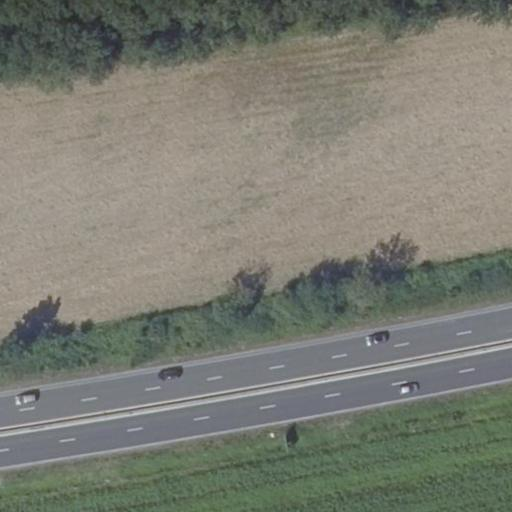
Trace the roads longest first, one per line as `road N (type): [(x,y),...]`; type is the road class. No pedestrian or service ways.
road 1 (trunk): [(0,451),(511,363)]
road 2 (trunk): [(511,325),(0,413)]
